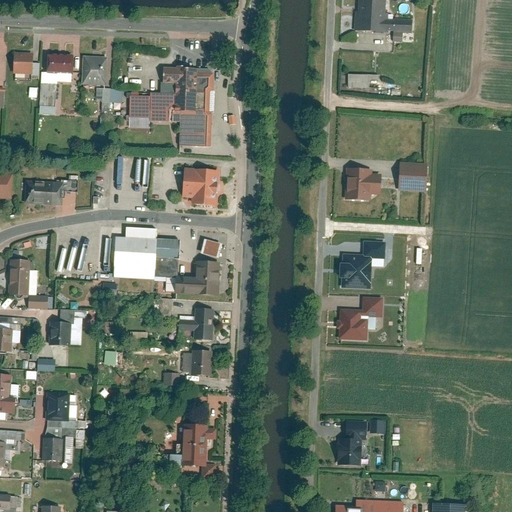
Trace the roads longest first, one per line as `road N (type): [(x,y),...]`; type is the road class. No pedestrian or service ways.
road 1 (unclassified): [(309,511),(330,0)]
road 2 (tertiary): [(235,511),(250,224)]
road 3 (tertiary): [(0,21),(253,28)]
road 4 (residential): [(0,239),(98,216),(250,224)]
road 5 (tertiary): [(250,224),(253,28)]
